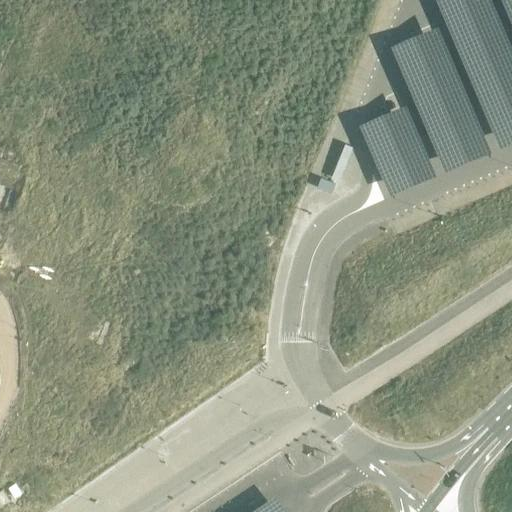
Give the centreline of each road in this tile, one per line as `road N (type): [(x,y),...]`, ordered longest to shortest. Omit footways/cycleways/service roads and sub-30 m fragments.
road 1 (unclassified): [(358,448),(324,410),(265,426),(137,511)]
road 2 (primary): [(491,434),(414,457),(358,448)]
